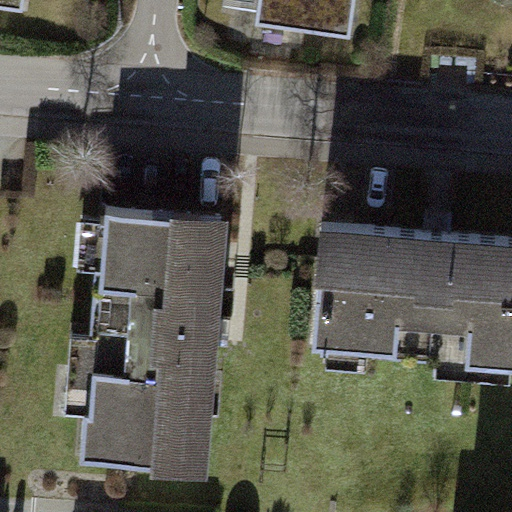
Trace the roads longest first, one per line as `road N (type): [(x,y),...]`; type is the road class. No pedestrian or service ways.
road 1 (residential): [(155,96),(511,121)]
road 2 (residential): [(0,83),(155,96)]
